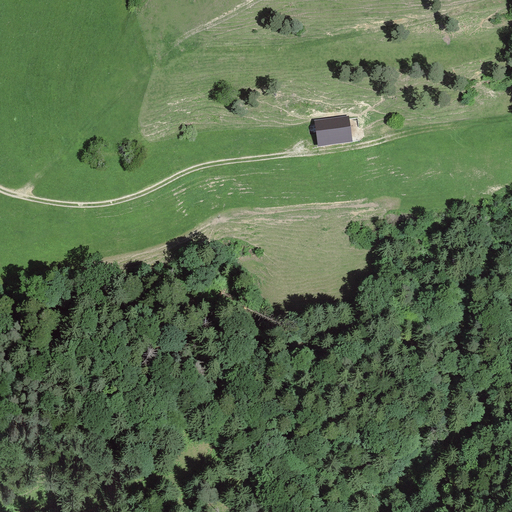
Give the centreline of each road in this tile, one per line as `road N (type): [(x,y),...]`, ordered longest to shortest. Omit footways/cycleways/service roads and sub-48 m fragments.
road 1 (track): [(0,184),(53,203),(131,197),(190,166),(356,148),(511,119)]
road 2 (track): [(22,192),(179,30),(246,0)]
